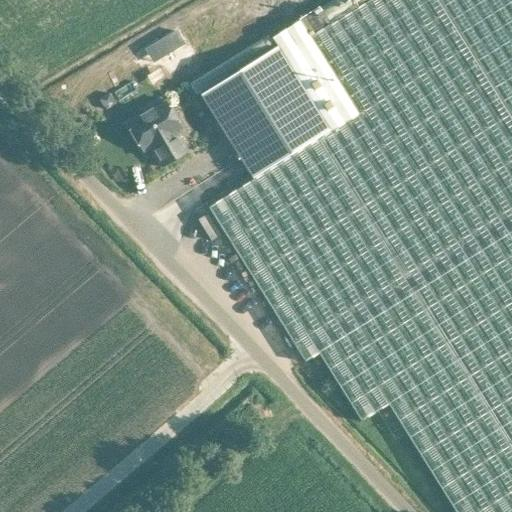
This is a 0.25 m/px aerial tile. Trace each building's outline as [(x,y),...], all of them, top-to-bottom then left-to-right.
[(511,511),(511,0),(333,0),(271,39),(277,47),(330,130),(253,178),(207,207),(305,363),(319,355),(361,422),(388,406),(455,511),(511,511)] [(310,0),(297,9),(302,17),(316,8),(310,0)] [(330,130),(277,47),(200,95),(253,178),(330,130)] [(165,101),(127,124),(144,151),(150,148),(162,167),(188,151),(176,132),(182,129),(165,101)] [(40,107),(47,115),(51,110),(44,103),(40,107)] [(221,238),(207,214),(198,220),(213,243),(221,238)]
